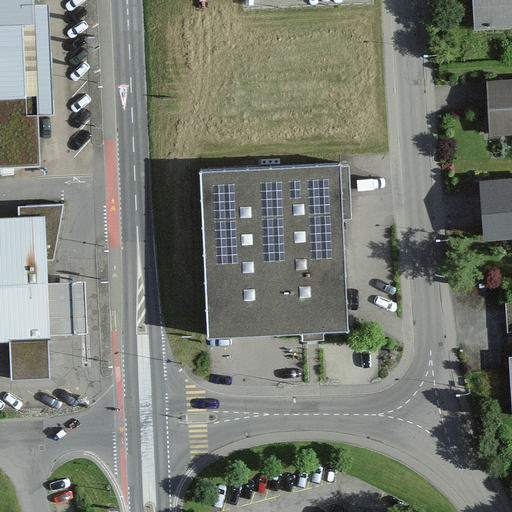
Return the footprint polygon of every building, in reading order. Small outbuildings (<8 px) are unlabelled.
[(0,0),(0,170),(49,168),(39,0),(0,0)] [(511,0),(473,0),(475,27),(511,24),(511,0)] [(511,76),(488,77),(490,131),(511,130),(511,76)] [(201,163),(208,328),(348,322),(343,212),(352,212),(350,160),(341,160),(341,158),(201,163)] [(511,176),(482,178),(485,230),(511,228),(511,176)] [(26,212),(0,213),(0,336),(23,336),(25,372),(58,370),(52,259),(61,205),(25,205),(26,212)]
